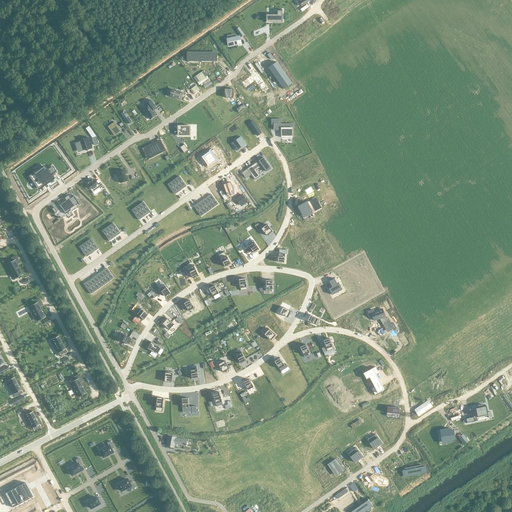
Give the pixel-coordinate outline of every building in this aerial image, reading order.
[(435,0),(438,3),(441,0),(446,0),(451,5),(450,6),(454,12),(469,1),(468,0),(435,0)] [(278,15),(267,15),(267,22),(278,22),(278,23),(283,23),(283,10),(282,10),(282,11),(278,11),(278,15)] [(358,18),(353,22),(359,31),(365,27),(358,18)] [(329,27),(324,31),(330,40),(335,36),(329,27)] [(347,27),(341,30),(347,39),(353,35),(347,27)] [(239,36),(228,39),(229,46),(241,43),(239,36)] [(317,36),(312,39),(318,48),(323,44),(317,36)] [(217,52),(187,52),(187,60),(188,60),(188,62),(212,62),(212,60),(217,60),(217,52)] [(312,53),(306,56),(312,65),(318,61),(312,53)] [(300,61),(294,65),(300,73),(306,70),(300,61)] [(277,62),(269,68),(284,89),(292,83),(277,62)] [(256,72),(242,82),(244,81),(247,86),(245,87),(255,81),(263,92),(263,91),(268,88),(268,89),(268,88),(254,67),(253,68),(256,72)] [(172,89),(170,96),(181,100),(183,93),(172,89)] [(234,89),(225,89),(225,98),(234,98),(234,89)] [(151,100),(146,104),(147,106),(143,109),(150,119),(157,114),(154,110),(157,108),(151,100)] [(244,105),(237,110),(239,113),(246,108),(244,105)] [(127,123),(131,121),(124,111),(121,114),(127,123)] [(253,121),(249,123),(257,136),(262,133),(253,121)] [(114,122),(108,126),(114,136),(121,131),(114,122)] [(279,124),(274,124),(274,130),(281,130),(281,138),(293,138),(293,124),(279,124)] [(191,126),(178,126),(178,136),(191,136),(191,126)] [(79,142),(76,143),(78,151),(81,150),(84,149),(83,149),(86,148),(87,151),(88,150),(87,150),(92,148),(91,144),(92,144),(91,141),(90,141),(88,137),(83,139),(83,138),(84,141),(81,142),(81,141),(79,142)] [(241,137),(232,143),(237,150),(246,144),(241,137)] [(150,144),(142,148),(146,156),(162,150),(163,152),(166,151),(167,154),(168,154),(161,141),(151,146),(150,144)] [(184,144),(180,147),(184,153),(188,150),(184,144)] [(214,149),(203,157),(209,166),(217,160),(214,156),(217,154),(214,149)] [(261,159),(247,169),(255,180),(261,176),(256,170),(263,166),(267,172),(271,168),(264,157),(261,159)] [(44,167),(30,177),(38,188),(44,184),(43,184),(48,180),(49,181),(52,178),(50,175),(55,171),(52,167),(47,170),(44,167)] [(124,170),(117,172),(120,183),(127,181),(124,170)] [(180,176),(177,178),(184,188),(187,186),(180,176)] [(177,178),(174,180),(181,190),(184,188),(177,178)] [(90,182),(87,184),(92,192),(99,187),(101,190),(104,188),(101,183),(98,185),(94,179),(92,180),(90,181),(90,182)] [(174,180),(171,182),(178,192),(181,190),(174,180)] [(171,182),(168,184),(175,194),(178,192),(171,182)] [(232,183),(225,185),(228,196),(236,193),(232,183)] [(212,194),(209,196),(216,206),(218,204),(212,194)] [(66,200),(59,205),(65,214),(70,211),(69,209),(78,203),(73,196),(70,199),(68,195),(64,198),(66,200)] [(242,195),(237,199),(241,205),(247,201),(242,195)] [(209,196),(206,198),(213,208),(216,206),(209,196)] [(206,198),(203,200),(210,210),(213,208),(206,198)] [(316,198),(300,207),(305,216),(309,214),(311,218),(314,216),(312,213),(321,208),(316,198)] [(203,200),(200,202),(207,212),(210,210),(203,200)] [(143,202),(141,204),(147,214),(150,212),(143,202)] [(200,202),(197,204),(204,214),(207,212),(200,202)] [(141,204),(138,206),(144,216),(147,214),(141,204)] [(197,204),(194,206),(201,216),(204,214),(197,204)] [(138,206),(135,208),(142,218),(144,216),(138,206)] [(135,208),(132,210),(139,220),(142,218),(135,208)] [(113,223),(110,225),(117,235),(120,233),(113,223)] [(261,229),(267,236),(273,231),(267,224),(261,229)] [(110,225),(108,227),(114,237),(117,235),(110,225)] [(108,227),(105,229),(112,239),(114,237),(108,227)] [(105,229),(102,231),(109,241),(112,239),(105,229)] [(91,239),(88,241),(95,250),(98,248),(91,239)] [(248,244),(254,253),(260,249),(253,240),(248,244)] [(88,241),(86,243),(92,252),(95,250),(88,241)] [(86,243),(83,245),(89,254),(92,252),(86,243)] [(83,245),(80,247),(87,256),(89,254),(83,245)] [(279,249),(278,262),(284,263),(285,254),(287,254),(288,250),(279,249)] [(219,255),(226,267),(231,264),(225,252),(219,255)] [(13,261),(7,264),(15,279),(23,274),(18,265),(20,263),(16,256),(11,259),(13,261)] [(188,268),(193,278),(199,275),(194,265),(188,268)] [(107,268),(104,270),(111,280),(114,278),(107,268)] [(104,270),(101,272),(108,282),(111,280),(104,270)] [(101,272),(98,274),(105,284),(108,282),(101,272)] [(98,274),(95,276),(102,286),(105,284),(98,274)] [(95,276),(93,278),(99,288),(102,286),(95,276)] [(93,278),(90,280),(96,290),(99,288),(93,278)] [(247,289),(245,278),(239,279),(241,290),(247,289)] [(335,278),(329,281),(332,287),(329,289),(332,295),(343,289),(339,283),(338,284),(335,278)] [(90,280),(87,282),(94,292),(96,290),(90,280)] [(87,282),(84,284),(91,294),(94,292),(87,282)] [(162,282),(157,285),(160,288),(159,289),(166,296),(171,293),(164,285),(162,282)] [(213,296),(219,293),(215,285),(209,288),(213,296)] [(154,289),(150,292),(155,298),(158,295),(154,289)] [(35,303),(30,306),(38,321),(45,317),(40,307),(43,306),(39,298),(34,301),(35,303)] [(184,303),(189,311),(194,308),(190,300),(184,303)] [(138,306),(134,311),(144,319),(148,314),(138,306)] [(280,313),(288,317),(291,311),(283,307),(280,313)] [(375,312),(371,313),(373,316),(374,319),(374,320),(380,318),(381,321),(386,330),(389,328),(391,327),(392,329),(396,327),(393,323),(392,324),(388,317),(386,318),(385,316),(382,309),(377,311),(375,312)] [(308,320),(317,325),(319,319),(311,314),(308,320)] [(169,329),(174,324),(168,318),(163,324),(169,329)] [(271,340),(276,335),(268,328),(263,333),(271,340)] [(128,344),(131,338),(120,332),(117,338),(128,344)] [(58,335),(52,339),(60,354),(67,350),(58,335)] [(409,344),(405,336),(404,336),(400,338),(401,339),(405,346),(409,344)] [(324,340),(327,351),(333,349),(330,338),(324,340)] [(158,354),(161,348),(151,342),(148,348),(158,354)] [(300,347),(305,357),(310,355),(306,344),(300,347)] [(249,349),(243,352),(247,360),(253,357),(249,349)] [(407,357),(402,361),(407,368),(413,365),(407,357)] [(275,361),(279,369),(285,365),(280,358),(275,361)] [(221,363),(225,371),(231,368),(227,360),(221,363)] [(375,367),(363,373),(367,379),(370,377),(375,387),(372,388),(375,394),(384,389),(382,386),(384,385),(382,385),(376,374),(378,373),(375,367)] [(165,381),(172,382),(173,372),(166,371),(165,381)] [(413,373),(408,377),(413,384),(418,381),(413,373)] [(76,379),(71,382),(79,397),(86,393),(81,383),(83,382),(79,374),(75,377),(76,379)] [(15,376),(8,380),(16,395),(23,392),(15,376)] [(244,382),(248,390),(254,387),(249,379),(244,382)] [(417,396),(417,402),(418,402),(419,402),(420,401),(421,401),(421,400),(421,399),(421,398),(422,398),(423,398),(424,398),(425,398),(425,399),(426,399),(426,398),(427,398),(428,397),(429,396),(430,395),(430,394),(431,393),(431,392),(432,391),(432,390),(430,389),(430,388),(432,387),(431,386),(431,385),(430,385),(430,384),(429,383),(428,382),(427,382),(427,383),(426,383),(426,384),(425,384),(425,385),(424,384),(417,390),(417,394),(418,394),(418,396),(417,396)] [(492,386),(484,392),(489,400),(497,394),(492,386)] [(219,392),(213,393),(216,403),(217,406),(223,405),(222,401),(219,392)] [(25,398),(23,395),(11,401),(13,405),(25,398)] [(476,415),(465,418),(466,423),(478,421),(477,417),(488,415),(489,418),(492,417),(491,412),(488,412),(486,405),(482,406),(482,405),(478,405),(479,406),(475,407),(476,415)] [(388,406),(387,416),(398,417),(399,408),(388,406)] [(33,411),(26,414),(35,430),(41,426),(33,411)] [(446,431),(442,432),(442,436),(442,437),(443,441),(447,440),(447,443),(451,442),(450,439),(451,438),(451,439),(453,439),(455,438),(454,431),(452,431),(450,431),(450,432),(449,432),(449,428),(445,429),(446,431)] [(376,434),(368,440),(370,443),(374,449),(382,443),(378,437),(376,434)] [(463,435),(459,438),(464,444),(467,441),(463,435)] [(168,436),(166,445),(174,447),(175,443),(186,446),(187,440),(168,436)] [(109,445),(99,450),(103,457),(107,455),(109,454),(113,452),(110,448),(111,448),(111,447),(113,446),(113,447),(110,441),(107,443),(109,445)] [(357,448),(349,453),(355,462),(363,457),(357,448)] [(77,463),(68,468),(72,475),(75,473),(76,473),(77,472),(78,472),(81,470),(79,466),(80,466),(79,465),(82,464),(82,465),(82,464),(79,458),(75,460),(77,463)] [(335,459),(329,463),(338,475),(344,471),(335,459)] [(403,471),(404,476),(426,472),(425,466),(422,467),(422,465),(406,468),(406,470),(403,471)] [(373,474),(370,476),(374,481),(379,485),(387,485),(387,481),(381,477),(377,476),(373,474)] [(118,485),(117,485),(119,489),(120,489),(121,491),(130,486),(132,488),(135,487),(132,481),(132,482),(130,483),(129,483),(127,479),(123,481),(121,482),(117,484),(118,485)] [(25,482),(5,493),(12,507),(33,496),(25,482)] [(348,492),(346,488),(335,496),(338,499),(348,492)] [(87,502),(87,503),(88,506),(89,506),(91,508),(99,504),(100,505),(103,503),(100,497),(99,498),(100,498),(97,499),(96,497),(92,498),(92,499),(91,499),(90,499),(90,500),(87,501),(87,502)] [(369,500),(352,511),(362,511),(365,510),(366,510),(373,506),(369,500)]
